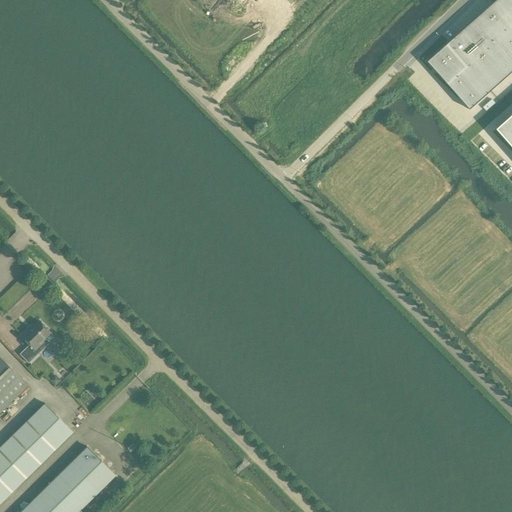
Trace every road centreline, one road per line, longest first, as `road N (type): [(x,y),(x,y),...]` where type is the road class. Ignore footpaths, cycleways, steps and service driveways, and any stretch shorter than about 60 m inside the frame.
road 1 (unclassified): [(309,511),(0,201)]
road 2 (unclassified): [(511,409),(283,178)]
road 3 (unclassified): [(283,178),(465,0)]
road 4 (unclassified): [(283,178),(105,0)]
